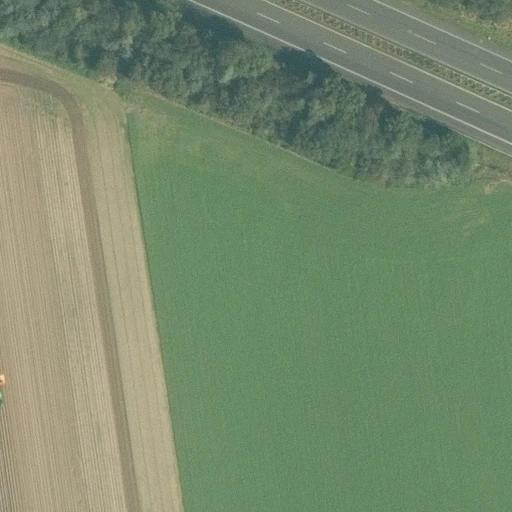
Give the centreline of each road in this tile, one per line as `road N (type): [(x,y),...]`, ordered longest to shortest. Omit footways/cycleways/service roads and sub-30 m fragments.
road 1 (motorway): [(214,0),(511,130)]
road 2 (motorway): [(511,82),(326,0)]
